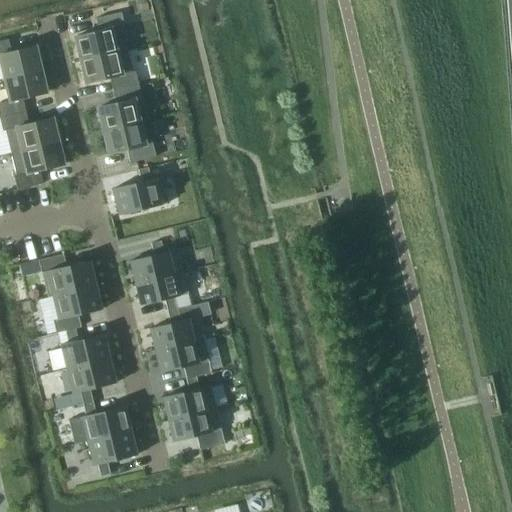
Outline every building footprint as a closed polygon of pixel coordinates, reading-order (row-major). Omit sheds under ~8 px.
[(120,14),(120,13),(95,19),(94,20),(98,32),(121,27),(124,27),(120,14)] [(126,50),(121,27),(98,32),(74,38),(74,39),(79,61),(126,50)] [(0,56),(11,53),(7,40),(0,41),(0,56)] [(35,48),(11,53),(0,56),(0,66),(3,79),(40,71),(35,48)] [(132,73),(126,50),(79,61),(79,62),(85,84),(109,78),(132,73)] [(40,71),(3,79),(3,80),(9,102),(21,99),(46,93),(40,71)] [(135,73),(134,72),(132,73),(109,78),(109,79),(112,91),(137,85),(135,73)] [(138,87),(137,85),(112,91),(112,93),(115,104),(141,98),(138,87)] [(141,100),(141,98),(115,104),(97,109),(102,132),(146,121),(141,100)] [(9,102),(0,104),(0,118),(25,112),(21,99),(9,102)] [(28,125),(25,112),(0,118),(0,123),(2,132),(5,131),(28,125)] [(57,142),(52,120),(28,125),(5,131),(10,154),(57,142)] [(152,144),(146,121),(102,132),(108,155),(126,150),(152,144)] [(63,165),(57,142),(10,154),(16,177),(39,171),(63,165)] [(152,146),(152,144),(126,150),(126,152),(129,164),(155,157),(152,146)] [(147,168),(137,171),(140,183),(150,180),(147,168)] [(42,184),(39,171),(16,177),(13,177),(16,191),(42,184)] [(159,178),(150,180),(140,183),(111,190),(117,216),(166,204),(159,178)] [(163,253),(160,242),(150,244),(153,256),(163,253)] [(177,250),(163,253),(153,256),(128,262),(134,284),(182,272),(177,250)] [(38,261),(40,273),(65,267),(62,255),(38,261)] [(89,261),(65,267),(40,273),(46,297),(51,296),(95,286),(89,261)] [(187,294),(182,272),(134,284),(139,306),(164,300),(173,298),(187,294)] [(101,310),(95,286),(51,296),(57,320),(77,315),(77,316),(101,310)] [(176,310),(173,298),(164,300),(166,312),(176,310)] [(179,322),(176,310),(166,312),(169,324),(179,322)] [(80,328),(77,316),(77,315),(57,320),(52,321),(55,334),(64,331),(74,329),(80,328)] [(197,317),(179,322),(169,324),(148,329),(153,351),(202,340),(197,317)] [(77,341),(74,329),(64,331),(67,343),(77,341)] [(103,335),(77,341),(67,343),(59,345),(65,370),(109,359),(103,335)] [(207,362),(202,340),(153,351),(159,373),(183,368),(207,362)] [(115,384),(109,359),(65,370),(71,394),(79,392),(89,390),(115,384)] [(210,374),(207,362),(183,368),(186,379),(195,377),(210,374)] [(198,389),(195,377),(186,379),(189,391),(198,389)] [(209,386),(198,389),(189,391),(161,398),(166,420),(215,409),(209,386)] [(92,402),(89,390),(79,392),(82,404),(92,402)] [(94,414),(92,402),(82,404),(85,416),(94,414)] [(85,416),(68,420),(74,445),(86,442),(130,431),(124,407),(94,414),(85,416)] [(220,431),(215,409),(166,420),(171,442),(195,437),(220,431)] [(135,456),(130,431),(86,442),(92,466),(96,465),(106,463),(135,456)] [(223,444),(220,431),(195,437),(199,450),(223,444)] [(109,475),(106,463),(96,465),(99,477),(109,475)]
